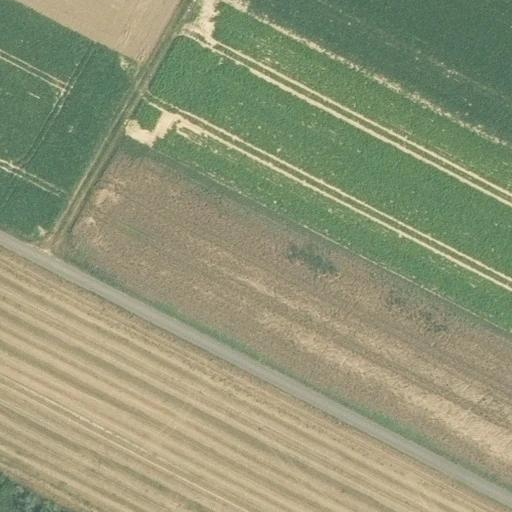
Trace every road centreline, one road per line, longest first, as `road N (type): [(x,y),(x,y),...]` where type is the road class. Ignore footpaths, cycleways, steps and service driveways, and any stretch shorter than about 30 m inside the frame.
road 1 (track): [(511,503),(0,239)]
road 2 (track): [(189,0),(40,260)]
